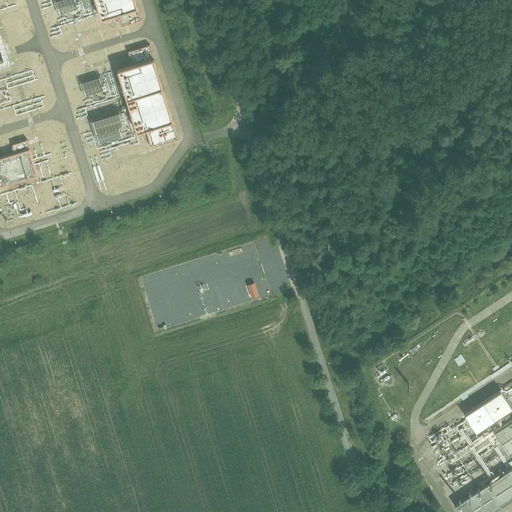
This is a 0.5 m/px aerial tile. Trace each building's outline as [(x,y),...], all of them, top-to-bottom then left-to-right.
[(141,21),(134,0),(96,0),(103,22),(118,17),(122,28),(141,21)] [(180,140),(150,45),(129,52),(134,66),(117,71),(137,135),(148,132),(153,149),(180,140)] [(83,94),(100,89),(96,77),(79,82),(83,94)] [(89,120),(96,142),(120,134),(118,128),(128,124),(121,105),(119,97),(105,102),(109,113),(89,120)] [(0,158),(0,177),(3,186),(39,174),(31,149),(0,158)] [(246,283),(249,298),(257,297),(255,282),(246,283)] [(465,413),(477,431),(511,409),(511,406),(501,390),(465,413)] [(511,419),(495,431),(509,453),(511,450),(511,419)] [(511,466),(455,503),(460,511),(488,511),(511,497),(511,466)]
